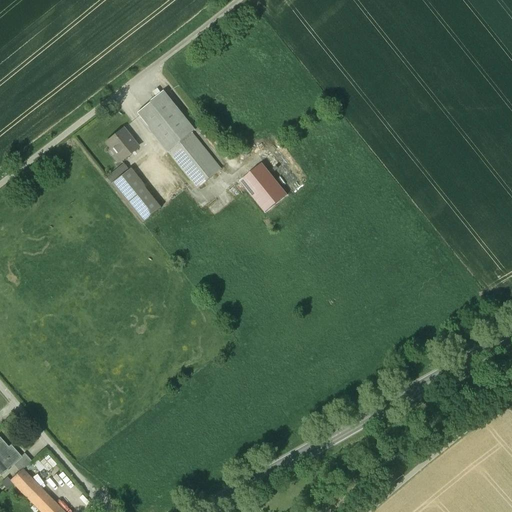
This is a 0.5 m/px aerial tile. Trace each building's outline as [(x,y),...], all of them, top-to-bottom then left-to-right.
[(196,131),(164,90),(135,114),(166,155),(191,134),(196,131)] [(122,130),(106,143),(111,150),(113,149),(121,159),(120,160),(120,161),(137,148),(122,130)] [(191,134),(166,155),(194,191),(219,170),(191,134)] [(239,181),(265,212),(287,195),(261,163),(239,181)] [(128,170),(123,164),(106,178),(110,184),(128,170)] [(161,208),(130,169),(111,184),(142,223),(161,208)] [(13,453),(0,438),(0,471),(3,474),(15,463),(21,458),(21,457),(15,451),(13,453)] [(24,454),(21,457),(21,458),(15,463),(22,470),(31,462),(24,454)] [(62,511),(22,470),(11,481),(13,484),(40,511),(62,511)]
